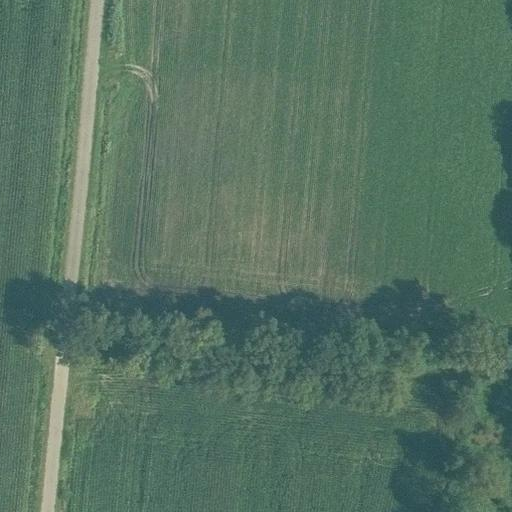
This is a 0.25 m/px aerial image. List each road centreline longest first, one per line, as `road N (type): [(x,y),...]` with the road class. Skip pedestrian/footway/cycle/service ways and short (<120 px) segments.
road 1 (unclassified): [(95,0),(46,511)]
road 2 (track): [(62,347),(511,370)]
